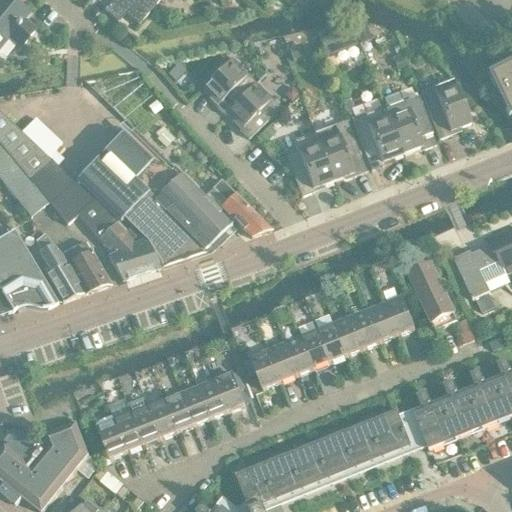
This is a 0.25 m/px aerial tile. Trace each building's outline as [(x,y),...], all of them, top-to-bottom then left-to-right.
[(21,49),(35,32),(23,22),(28,16),(8,0),(0,0),(0,49),(9,39),(21,49)] [(113,0),(114,1),(104,12),(118,24),(125,15),(139,26),(161,0),(113,0)] [(365,25),(353,29),(357,40),(369,36),(365,25)] [(350,30),(319,42),(326,60),(357,48),(350,30)] [(301,46),(289,50),(293,62),(305,57),(301,46)] [(511,61),(487,74),(498,97),(508,118),(511,115),(511,61)] [(227,117),(256,88),(232,63),(203,92),(218,107),(216,110),(225,119),(227,117)] [(178,65),(167,76),(175,83),(185,73),(178,65)] [(422,96),(422,97),(440,144),(452,139),(451,136),(471,128),(454,84),(422,96)] [(256,88),(227,117),(243,132),(240,134),(249,143),(280,112),(256,88)] [(385,110),(404,158),(423,150),(424,154),(437,149),(417,98),(385,110)] [(404,158),(385,110),(353,123),(373,174),(387,168),(386,165),(404,158)] [(51,163),(0,113),(0,147),(49,205),(48,207),(49,205),(63,221),(74,212),(112,257),(109,259),(124,285),(161,272),(142,244),(137,247),(118,226),(94,204),(51,163)] [(316,137),(334,185),(357,176),(358,179),(367,175),(347,125),(316,137)] [(162,128),(155,135),(158,139),(157,140),(165,149),(174,140),(162,128)] [(192,191),(188,187),(130,136),(126,141),(122,136),(79,182),(120,224),(124,221),(146,244),(160,266),(162,272),(206,256),(204,255),(231,228),(193,189),(192,191)] [(334,185),(316,137),(295,145),(299,156),(288,160),(303,200),(316,196),(315,192),(334,185)] [(0,180),(31,220),(48,207),(49,205),(0,147),(0,180)] [(251,241),(270,231),(235,197),(222,208),(251,241)] [(492,295),(488,287),(511,275),(511,230),(490,241),(493,248),(474,257),(472,253),(455,261),(474,303),(492,295)] [(0,241),(0,293),(12,315),(18,312),(21,311),(23,310),(26,309),(29,310),(33,310),(39,312),(42,312),(46,312),(49,311),(51,311),(58,306),(14,233),(0,241)] [(48,278),(64,306),(85,298),(62,260),(61,258),(59,260),(50,245),(44,237),(36,243),(41,250),(55,274),(48,278)] [(85,298),(111,289),(85,244),(61,258),(62,260),(85,298)] [(437,333),(458,323),(431,265),(409,275),(437,333)] [(0,318),(12,315),(0,293),(0,318)] [(386,306),(399,339),(416,332),(403,299),(386,306)] [(369,313),(382,346),(399,339),(386,306),(369,313)] [(352,319),(365,353),(382,346),(369,313),(352,319)] [(335,326),(348,359),(365,353),(352,319),(335,326)] [(318,333),(332,366),(348,359),(335,326),(318,333)] [(302,340),(315,373),(332,366),(318,333),(302,340)] [(285,346),(298,380),(315,373),(302,340),(285,346)] [(268,353),(281,386),(298,380),(285,346),(268,353)] [(281,386),(268,353),(251,360),(264,393),(281,386)] [(503,377),(511,373),(507,363),(499,366),(503,377)] [(476,388),(486,384),(481,373),(472,377),(476,388)] [(216,383),(229,416),(247,409),(234,376),(216,383)] [(511,379),(497,385),(509,417),(511,421),(511,420),(511,379)] [(199,389),(212,423),(229,416),(216,383),(199,389)] [(450,399),(458,395),(454,384),(445,388),(450,399)] [(470,396),(484,432),(500,425),(499,421),(509,417),(497,385),(470,396)] [(183,396),(196,430),(212,423),(199,389),(183,396)] [(423,409),(432,406),(428,395),(419,398),(423,409)] [(166,403),(179,436),(196,430),(183,396),(166,403)] [(444,406),(458,442),(473,436),(471,432),(482,427),(484,432),(470,396),(444,406)] [(162,443),(149,409),(147,410),(144,402),(129,408),(132,416),(146,450),(162,443)] [(149,409),(162,443),(179,436),(166,403),(149,409)] [(458,442),(444,406),(416,417),(430,453),(446,447),(445,442),(456,438),(458,443),(458,442)] [(398,455),(413,449),(398,413),(383,420),(385,424),(374,429),(372,424),(356,430),(358,435),(347,440),(345,435),(330,441),(331,446),(321,450),(319,446),(303,452),(305,457),(294,461),(292,457),(276,463),(278,468),(267,472),(266,468),(237,479),(250,511),(282,511),(281,508),(294,503),(292,498),(305,493),(307,498),(320,492),(318,487),(331,482),(333,487),(347,482),(345,477),(358,472),(360,476),(374,470),(372,466),(385,461),(387,466),(400,460),(398,455)] [(116,423),(129,456),(146,450),(132,416),(116,423)] [(129,456),(116,423),(98,430),(112,463),(129,456)] [(37,511),(46,511),(91,458),(78,425),(43,439),(44,442),(35,445),(21,434),(9,448),(8,448),(0,456),(0,490),(11,499),(16,494),(37,511)] [(118,497),(125,489),(103,471),(96,479),(118,497)] [(125,489),(118,497),(132,508),(139,500),(125,489)] [(139,500),(132,508),(136,511),(143,503),(139,500)] [(100,511),(89,502),(80,511),(100,511)]
